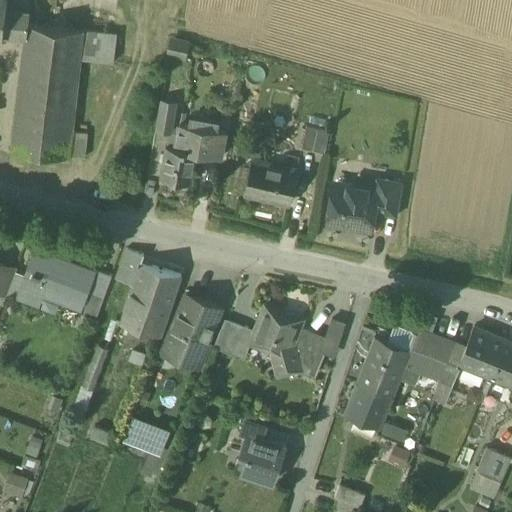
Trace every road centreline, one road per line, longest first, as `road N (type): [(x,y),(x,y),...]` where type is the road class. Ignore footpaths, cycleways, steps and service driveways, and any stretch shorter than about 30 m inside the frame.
road 1 (residential): [(368,279),(0,193)]
road 2 (residential): [(292,511),(368,279)]
road 3 (residential): [(511,317),(368,279)]
